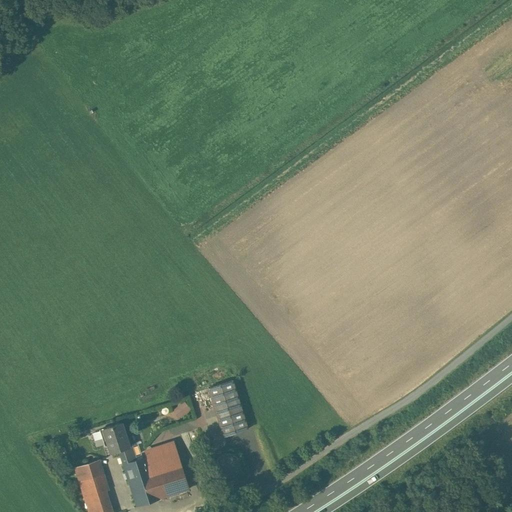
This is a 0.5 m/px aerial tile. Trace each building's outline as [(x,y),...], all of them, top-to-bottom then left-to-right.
[(232,380),(208,388),(223,437),(247,429),(232,380)] [(184,403),(177,408),(182,414),(189,409),(184,403)] [(121,423),(100,430),(103,439),(106,438),(110,453),(118,451),(129,447),(127,441),(126,440),(121,423)] [(135,460),(129,440),(127,441),(129,447),(118,451),(123,465),(124,465),(124,464),(135,460)] [(227,453),(224,454),(223,454),(221,455),(219,456),(218,457),(217,459),(216,461),(215,463),(215,464),(215,466),(215,468),(216,469),(216,471),(217,473),(218,474),(219,475),(221,476),(223,477),(225,478),(228,478),(230,478),(231,477),(233,477),(234,476),(235,475),(237,474),(238,472),(239,470),(239,468),(240,467),(240,465),(239,463),(239,461),(238,459),(236,457),(235,456),(233,455),(231,454),(229,453),(227,453)] [(135,460),(124,464),(124,465),(137,505),(160,498),(151,471),(146,457),(135,460)] [(98,460),(75,467),(79,481),(103,473),(98,460)] [(180,462),(151,471),(160,498),(188,489),(180,462)] [(103,473),(79,481),(88,511),(112,511),(105,491),(108,490),(103,473)]
